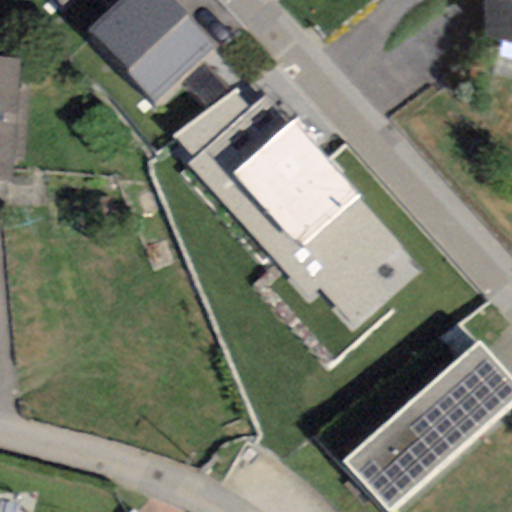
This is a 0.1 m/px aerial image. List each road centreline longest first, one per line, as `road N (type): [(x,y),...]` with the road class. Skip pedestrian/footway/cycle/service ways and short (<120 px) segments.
road 1 (residential): [(511,298),(247,0)]
road 2 (residential): [(220,511),(128,469),(0,428)]
